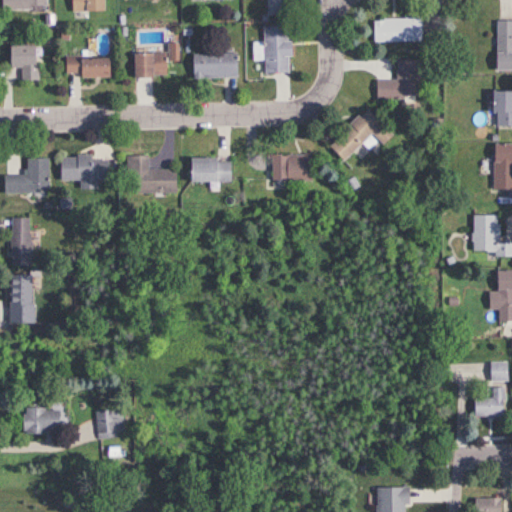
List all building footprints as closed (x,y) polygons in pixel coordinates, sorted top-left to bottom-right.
[(0,0),(0,9),(45,10),(44,0),(0,0)] [(104,11),(103,0),(69,0),(69,11),(104,11)] [(286,0),(265,0),(265,16),(287,16),(286,0)] [(420,18),(371,19),(371,43),(421,42),(420,18)] [(511,71),(511,20),(494,21),(494,72),(511,71)] [(262,26),(262,74),(288,74),(288,26),(262,26)] [(38,81),(38,46),(5,46),(5,66),(19,66),(19,81),(38,81)] [(130,77),(164,77),(164,53),(130,53),(130,77)] [(190,54),(191,78),(237,77),(236,53),(190,54)] [(106,77),(106,57),(62,57),(62,77),(106,77)] [(415,60),(395,60),(396,81),(373,81),(374,100),(416,99),(415,60)] [(511,92),(490,92),(490,126),(511,126),(511,92)] [(370,135),(382,147),(393,136),(365,108),(327,147),(342,162),(370,135)] [(511,144),(492,145),(492,189),(511,189),(511,144)] [(174,169),(146,169),(146,155),(125,156),(125,194),(174,193),(174,169)] [(310,155),(269,155),(269,181),(310,181),(310,155)] [(58,157),(58,181),(78,181),(78,190),(96,190),(97,180),(107,181),(107,157),(58,157)] [(2,194),(47,194),(47,159),(23,159),(24,176),(2,176),(2,194)] [(231,183),(231,159),(186,159),(186,183),(231,183)] [(471,216),(470,253),(492,253),(491,258),(511,258),(511,242),(497,242),(498,216),(471,216)] [(30,219),(9,219),(9,267),(30,267),(30,219)] [(511,271),(495,272),(497,322),(511,321),(511,271)] [(6,277),(6,324),(31,324),(31,277),(6,277)] [(491,363),(488,380),(500,382),(503,365),(491,363)] [(503,388),(489,388),(489,398),(472,398),(472,418),(503,418),(503,388)] [(20,433),(57,433),(57,408),(20,408),(20,433)] [(115,423),(124,422),(122,409),(94,412),(97,440),(117,438),(115,423)] [(374,511),(405,511),(406,488),(374,488),(374,511)] [(500,511),(500,499),(473,499),(473,511),(500,511)]
